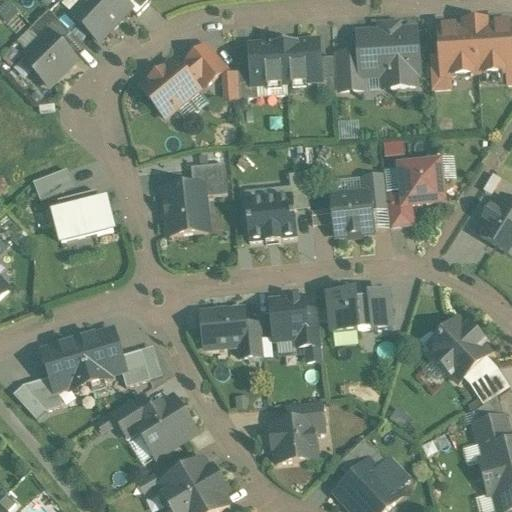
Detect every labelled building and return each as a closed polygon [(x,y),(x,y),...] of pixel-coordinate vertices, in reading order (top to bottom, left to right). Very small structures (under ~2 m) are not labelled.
[(146,0),(97,0),(76,22),(101,46),(133,13),(140,20),(153,6),(146,0)] [(85,63),(63,40),(68,35),(51,17),(35,33),(47,44),(25,65),(53,94),(85,63)] [(511,25),(478,28),(481,80),(511,79),(511,91),(511,90),(511,25)] [(443,60),(435,60),(438,96),(458,95),(457,82),(481,80),(478,28),(441,30),(443,60)] [(388,97),(401,96),(423,95),(423,81),(428,81),(425,32),(398,34),(364,36),(365,60),(367,86),(387,85),(388,97)] [(324,47),(288,49),(291,90),(315,89),(316,100),(336,99),(334,63),(325,64),(324,47)] [(252,51),(253,67),(242,68),(244,103),(264,102),(263,92),(291,90),(288,49),(252,51)] [(187,73),(207,96),(231,74),(211,52),(187,73)] [(367,86),(365,60),(340,61),(342,98),(367,97),(367,86)] [(172,127),(207,96),(187,73),(179,65),(145,96),(172,127)] [(450,166),(409,170),(412,193),(413,213),(418,213),(455,209),(450,166)] [(211,190),(212,203),(233,201),(230,171),(196,174),(198,192),(211,190)] [(33,187),(40,205),(74,192),(67,174),(33,187)] [(198,192),(167,196),(174,246),(218,240),(212,203),(211,190),(198,192)] [(412,193),(394,194),(397,231),(419,229),(418,213),(413,213),(412,193)] [(61,217),(55,218),(62,248),(113,235),(106,205),(100,207),(97,195),(58,205),(61,217)] [(369,197),(332,201),(336,240),(373,236),(369,197)] [(511,207),(502,201),(494,214),(492,212),(484,223),(487,225),(479,238),(511,259),(511,258),(511,257),(511,207)] [(0,266),(14,252),(0,238),(0,311),(15,296),(0,281),(0,266)] [(330,293),(332,336),(392,333),(389,289),(330,293)] [(315,303),(272,307),(276,349),(302,347),(303,355),(324,353),(324,340),(318,341),(315,303)] [(249,314),(206,318),(209,355),(247,352),(248,366),(269,364),(266,326),(250,327),(249,314)] [(500,356),(464,320),(430,355),(466,391),(473,384),(494,362),(500,356)] [(90,386),(126,375),(112,329),(76,339),(90,386)] [(54,396),(90,386),(76,339),(40,350),(54,396)] [(480,390),(489,410),(511,393),(511,391),(501,369),(494,362),(473,384),(480,390)] [(154,399),(99,432),(106,442),(122,433),(131,448),(144,441),(160,468),(204,442),(183,405),(164,416),(154,399)] [(292,428),(278,429),(280,471),(324,469),(323,434),(335,433),(334,410),(291,412),(292,428)] [(511,423),(476,431),(480,452),(511,444),(511,423)] [(511,445),(488,450),(490,465),(482,467),(485,484),(511,479),(511,445)] [(376,466),(339,500),(349,511),(401,511),(411,503),(405,497),(417,486),(395,463),(384,474),(376,466)] [(219,465),(182,484),(177,473),(142,491),(149,504),(169,494),(178,511),(185,511),(231,489),(219,465)] [(511,511),(511,479),(485,484),(488,503),(497,501),(499,511),(511,511)] [(238,503),(231,489),(185,511),(238,511),(235,505),(238,503)]
